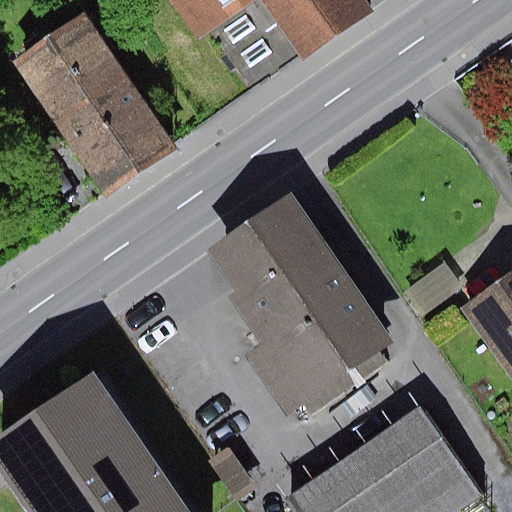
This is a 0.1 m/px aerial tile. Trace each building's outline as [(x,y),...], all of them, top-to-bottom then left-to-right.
[(201,0),(220,25),(254,0),(262,0),(301,52),(369,3),(366,0),(201,0)] [(90,16),(10,73),(99,196),(179,139),(90,16)] [(333,193),(246,250),(304,338),(286,350),(326,411),(431,342),(333,193)] [(511,295),(484,313),(511,357),(511,295)] [(193,511),(94,376),(0,436),(0,473),(29,511),(193,511)] [(449,416),(315,499),(323,511),(486,511),(503,502),(449,416)]
